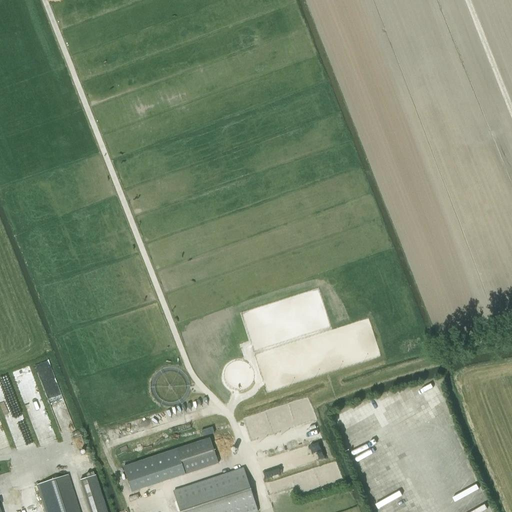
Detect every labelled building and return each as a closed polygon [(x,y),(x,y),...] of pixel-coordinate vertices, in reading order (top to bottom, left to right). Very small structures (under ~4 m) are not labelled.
[(39,366),(58,433),(70,430),(51,362),(39,366)] [(15,376),(37,433),(49,428),(28,371),(15,376)] [(0,381),(0,402),(16,448),(30,443),(7,379),(0,381)] [(414,412),(442,394),(439,389),(410,406),(414,412)] [(202,400),(191,403),(193,413),(205,411),(202,400)] [(315,422),(298,429),(304,443),(320,437),(315,422)] [(212,428),(201,432),(202,437),(214,433),(212,428)] [(131,493),(208,467),(218,464),(210,439),(123,468),(131,493)] [(324,440),(282,457),(285,463),(327,446),(324,440)] [(371,463),(374,469),(394,459),(391,453),(371,463)] [(280,456),(267,460),(269,467),(282,463),(280,456)] [(179,511),(257,511),(243,469),(173,492),(179,511)] [(78,511),(75,501),(66,476),(36,485),(44,511),(78,511)] [(105,511),(102,502),(94,476),(79,481),(88,511),(105,511)] [(472,498),(480,485),(470,478),(462,491),(472,498)] [(462,511),(477,511),(489,499),(479,491),(462,511)] [(26,511),(39,511),(39,502),(27,503),(26,511)]
